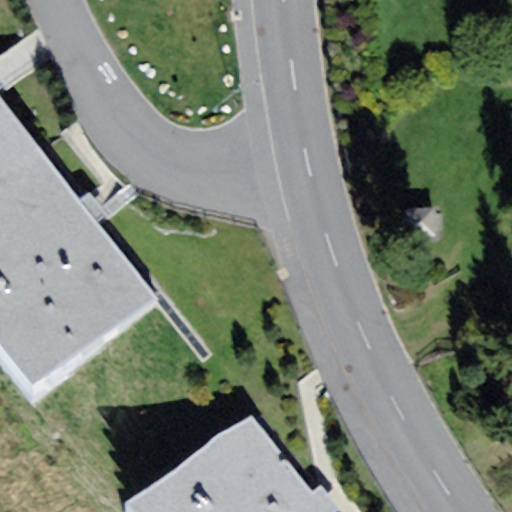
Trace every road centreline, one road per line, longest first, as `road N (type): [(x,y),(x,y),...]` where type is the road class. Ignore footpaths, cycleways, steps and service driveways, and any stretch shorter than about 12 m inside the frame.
road 1 (tertiary): [(312,175),(387,385),(464,511)]
road 2 (residential): [(312,175),(204,174),(142,146),(99,84),(61,0)]
road 3 (tertiary): [(285,0),(312,175)]
